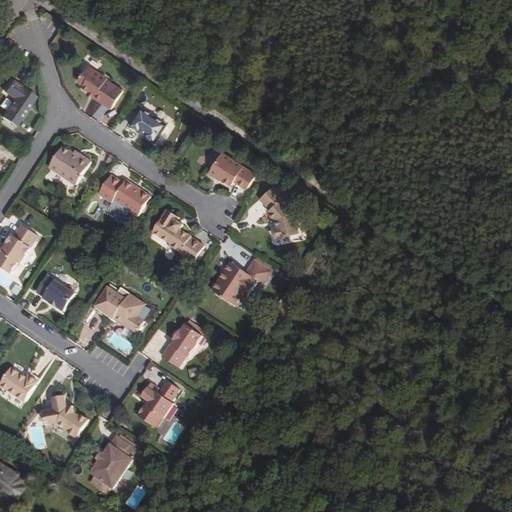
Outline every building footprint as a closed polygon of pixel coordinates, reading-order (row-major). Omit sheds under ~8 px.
[(4,43),(0,49),(0,53),(5,56),(11,47),(4,43)] [(93,78),(94,76),(75,63),(66,77),(71,82),(70,83),(82,93),(81,95),(98,106),(111,90),(93,78)] [(7,91),(6,93),(0,101),(0,117),(6,122),(18,104),(16,102),(18,100),(21,101),(27,92),(3,76),(0,80),(0,89),(2,90),(3,89),(7,91)] [(143,140),(156,121),(131,106),(119,124),(143,140)] [(53,145),(39,165),(65,183),(82,160),(70,152),(68,155),(53,145)] [(244,173),(211,150),(196,170),(203,176),(204,174),(219,184),(222,179),(234,187),(244,173)] [(143,195),(117,178),(116,181),(103,173),(90,192),(102,200),(104,197),(129,214),(143,195)] [(289,232),(284,211),(273,198),(274,197),(263,184),(249,196),(258,207),(256,209),(264,218),(263,224),(264,228),(266,232),(270,234),(276,235),(289,232)] [(164,219),(168,214),(158,208),(144,229),(161,240),(159,242),(170,250),(169,251),(182,260),(193,244),(179,236),(180,234),(170,227),(172,224),(164,219)] [(0,226),(0,268),(8,257),(13,260),(31,233),(13,221),(6,230),(0,226)] [(55,227),(49,223),(45,229),(50,233),(55,227)] [(245,251),(241,257),(258,268),(263,262),(245,251)] [(250,281),(258,268),(241,257),(233,268),(217,259),(211,268),(215,271),(211,277),(204,279),(200,286),(203,290),(222,302),(233,285),(237,288),(244,278),(250,281)] [(56,308),(67,293),(39,274),(29,289),(56,308)] [(20,295),(23,287),(16,284),(13,292),(20,295)] [(127,335),(136,322),(126,316),(134,303),(113,290),(109,295),(99,288),(85,306),(127,335)] [(154,350),(171,362),(178,350),(181,352),(195,331),(178,320),(174,326),(171,324),(154,350)] [(2,362),(0,364),(0,385),(17,396),(29,378),(19,371),(17,372),(2,362)] [(142,399),(133,411),(151,422),(157,412),(161,414),(171,398),(168,396),(176,385),(164,378),(155,391),(143,384),(136,394),(142,399)] [(44,388),(46,401),(33,402),(35,415),(49,414),(58,420),(57,422),(68,429),(81,410),(72,405),(71,407),(66,403),(66,398),(58,398),(57,386),(44,388)] [(164,440),(175,445),(184,426),(173,421),(164,440)] [(33,451),(46,448),(42,425),(29,428),(33,451)] [(133,445),(109,430),(84,467),(88,470),(104,480),(108,482),(133,445)] [(0,481),(19,494),(28,482),(21,477),(25,472),(0,454),(0,481)] [(104,480),(88,470),(84,477),(100,487),(104,480)] [(135,510),(147,492),(137,485),(125,503),(135,510)]
